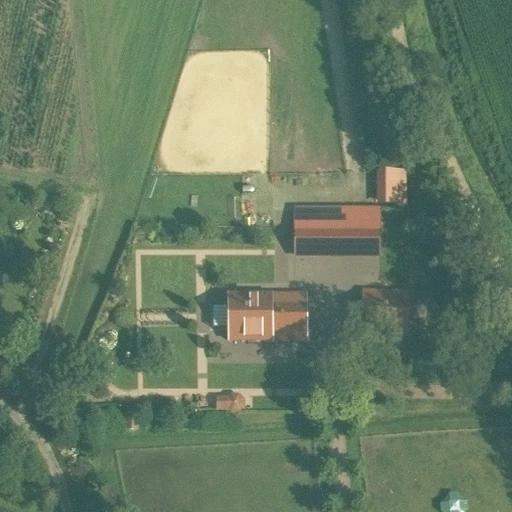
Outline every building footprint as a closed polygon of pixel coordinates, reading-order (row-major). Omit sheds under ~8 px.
[(294,211),(295,230),(319,231),(319,220),(313,220),(313,211),(294,211)] [(378,211),(313,211),(313,220),(319,220),(319,231),(378,231),(378,211)] [(295,230),(294,257),(378,256),(378,231),(319,231),(295,230)] [(408,295),(363,295),(362,335),(406,336),(408,295)] [(276,297),(228,296),(228,342),(272,342),(272,319),(276,318),(276,297)] [(307,297),(276,297),(276,318),(272,319),(272,342),(308,342),(307,297)]
